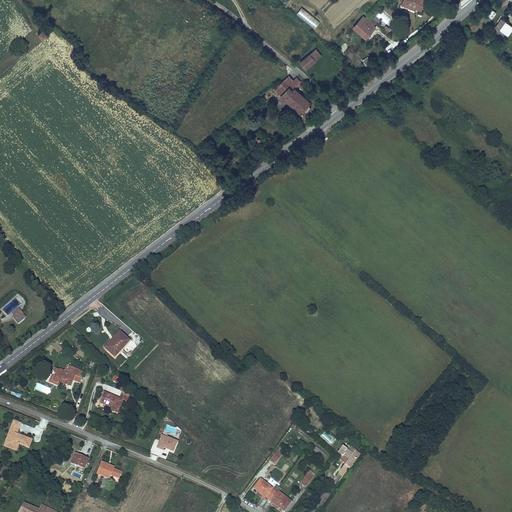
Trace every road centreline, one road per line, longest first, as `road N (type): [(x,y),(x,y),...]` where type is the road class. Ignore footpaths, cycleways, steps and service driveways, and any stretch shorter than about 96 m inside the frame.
road 1 (tertiary): [(338,112),(0,369)]
road 2 (residential): [(253,511),(197,480),(0,399)]
road 3 (unclassified): [(210,0),(338,112)]
road 4 (tertiary): [(469,7),(338,112)]
